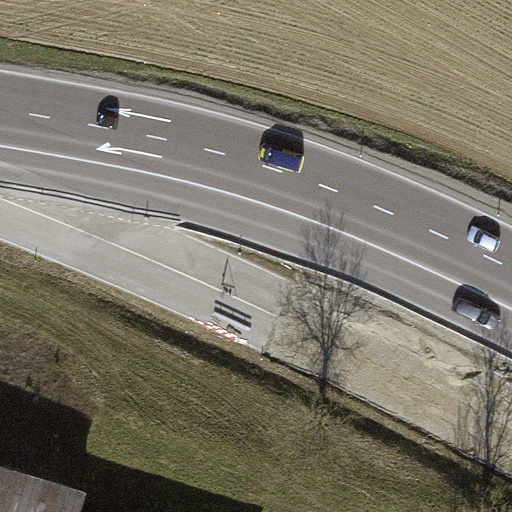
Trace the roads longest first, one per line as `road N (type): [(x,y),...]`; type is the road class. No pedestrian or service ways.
road 1 (primary): [(511,435),(292,322),(0,199)]
road 2 (primary): [(511,288),(312,200),(148,152),(0,128)]
